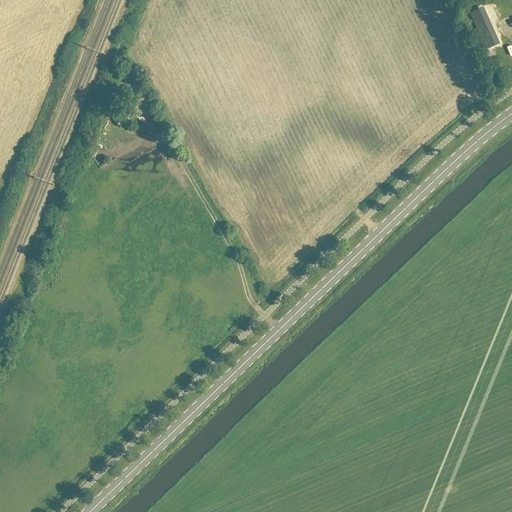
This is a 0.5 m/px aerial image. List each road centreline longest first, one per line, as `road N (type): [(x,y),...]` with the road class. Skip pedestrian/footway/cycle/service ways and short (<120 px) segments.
road 1 (secondary): [(92,511),(511,116)]
road 2 (track): [(160,128),(264,316)]
